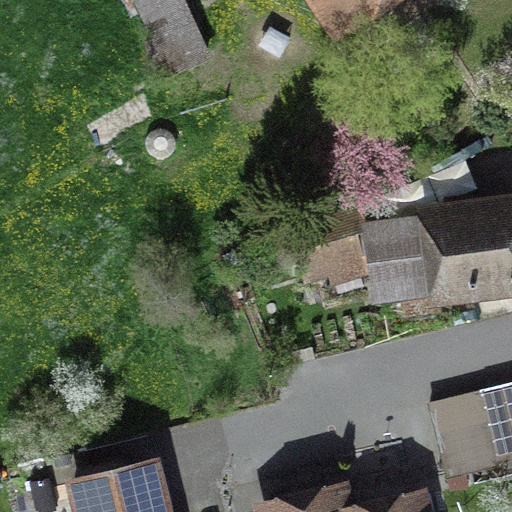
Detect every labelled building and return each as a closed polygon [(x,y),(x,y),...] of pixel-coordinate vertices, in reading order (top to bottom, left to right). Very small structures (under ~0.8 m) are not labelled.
[(433,290),(433,294),(511,283),(511,254),(506,209),(390,224),(395,263),(369,266),(374,298),(433,290)] [(370,243),(372,242),(363,212),(291,233),(302,272),(372,252),(370,243)] [(511,385),(477,394),(495,467),(511,462),(511,385)] [(495,467),(477,394),(426,406),(444,479),(495,467)] [(162,511),(150,463),(69,483),(76,511),(162,511)] [(340,511),(336,492),(261,510),(261,511),(340,511)] [(417,511),(414,499),(360,511),(417,511)]
